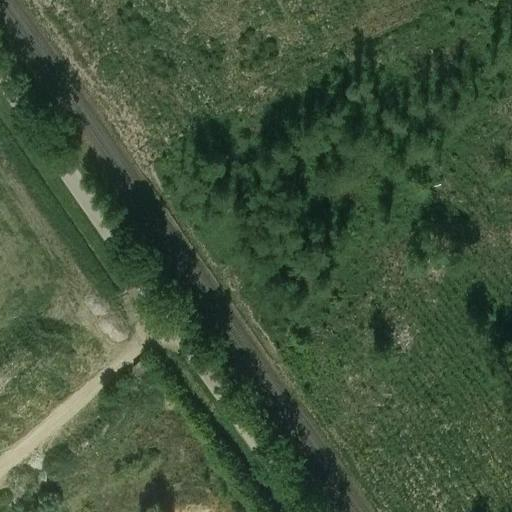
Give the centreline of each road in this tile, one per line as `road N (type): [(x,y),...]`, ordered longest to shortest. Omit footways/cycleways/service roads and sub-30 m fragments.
road 1 (unclassified): [(0,72),(304,511)]
road 2 (track): [(174,320),(0,462)]
